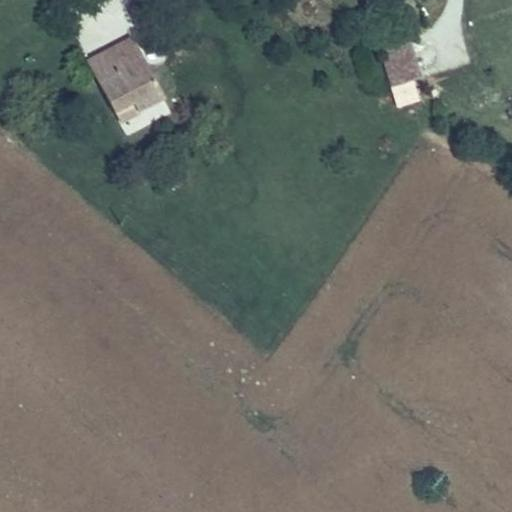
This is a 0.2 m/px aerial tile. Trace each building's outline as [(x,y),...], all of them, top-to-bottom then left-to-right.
[(437,37),(439,60),(465,57),(462,35),(437,37)] [(395,106),(418,100),(412,79),(421,77),(409,36),(377,45),(395,106)] [(129,47),(107,66),(114,74),(136,56),(129,47)] [(114,74),(107,66),(92,78),(128,121),(143,109),(149,117),(172,99),(136,56),(114,74)] [(143,109),(128,121),(135,129),(149,117),(143,109)]
